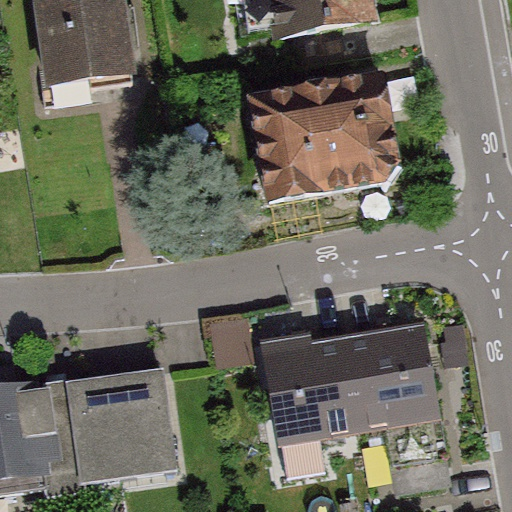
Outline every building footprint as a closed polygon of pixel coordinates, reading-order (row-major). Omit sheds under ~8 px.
[(124,0),(60,0),(42,2),(52,86),(91,81),(92,91),(135,85),(124,0)] [(365,0),(271,0),(279,42),(371,25),(365,0)] [(383,82),(252,107),(269,208),(386,186),(396,169),(383,82)] [(227,360),(267,354),(263,320),(223,325),(227,360)] [(396,497),(443,489),(418,337),(271,362),(285,444),(384,427),(396,497)] [(168,373),(50,387),(62,492),(180,478),(168,373)] [(50,387),(0,393),(0,499),(62,492),(50,387)]
